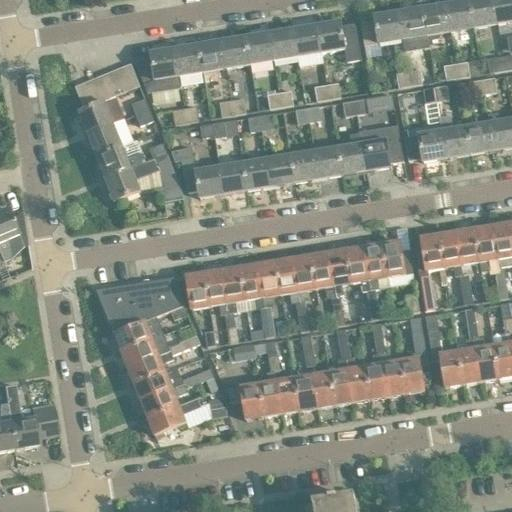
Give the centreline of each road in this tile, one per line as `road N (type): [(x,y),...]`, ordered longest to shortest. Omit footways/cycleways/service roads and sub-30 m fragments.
road 1 (residential): [(47,262),(511,188)]
road 2 (residential): [(81,493),(511,422)]
road 3 (residential): [(11,39),(256,0)]
road 4 (residential): [(81,493),(47,262)]
road 5 (residential): [(47,262),(11,39)]
